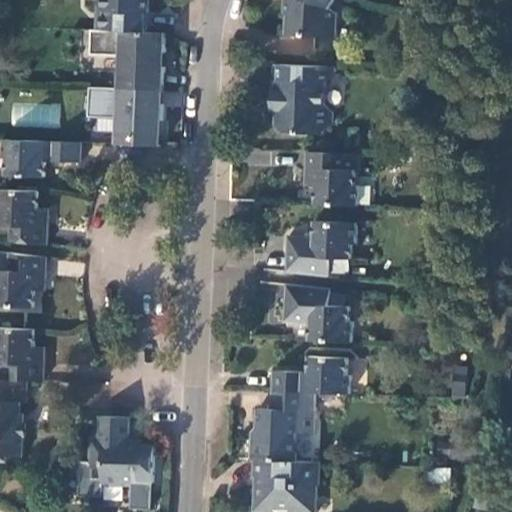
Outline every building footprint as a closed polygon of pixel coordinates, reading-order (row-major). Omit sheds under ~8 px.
[(95,0),(95,2),(100,7),(104,12),(103,30),(145,32),(145,14),(150,14),(150,0),(95,0)] [(286,0),(285,14),(292,14),(291,35),(337,37),(339,14),(330,9),(335,2),(331,0),(286,0)] [(99,30),(94,30),(93,56),(123,58),(122,88),(156,90),(165,90),(166,65),(161,65),(162,50),(166,51),(167,33),(145,32),(103,30),(99,30)] [(336,77),(336,68),(280,65),(279,80),(276,80),(274,110),(278,110),(278,124),(285,133),(325,134),(325,131),(334,124),(334,113),(326,103),(328,84),(336,77)] [(122,88),(91,87),(89,118),(118,120),(118,133),(163,136),(164,102),(156,102),(156,90),(122,88)] [(165,90),(156,90),(156,102),(164,102),(165,90)] [(163,136),(118,133),(117,144),(163,147),(163,136)] [(7,175),(46,177),(47,160),(47,153),(54,153),(54,161),(83,162),(84,143),(5,140),(4,158),(8,158),(7,175)] [(317,187),(317,205),(360,206),(361,185),(356,185),(357,170),(363,170),(363,154),(308,152),(305,187),(317,187)] [(40,208),(40,191),(2,189),(1,206),(0,206),(0,225),(12,226),(12,238),(49,242),(51,218),(39,218),(40,208)] [(40,208),(39,218),(51,218),(51,208),(40,208)] [(289,270),(331,273),(333,256),(353,257),(354,241),(359,241),(359,220),(316,218),(315,235),(289,232),(289,270)] [(49,257),(0,251),(0,305),(35,308),(37,289),(37,280),(48,281),(49,257)] [(48,281),(37,280),(37,289),(48,291),(48,281)] [(331,306),(332,289),(288,284),(286,322),(312,324),(311,341),(354,343),(355,322),(351,322),(351,306),(331,306)] [(35,349),(36,329),(0,327),(0,363),(9,363),(8,379),(29,381),(45,381),(46,358),(35,358),(35,349)] [(47,349),(35,349),(35,358),(46,358),(47,349)] [(274,372),(273,391),(318,393),(351,394),(352,376),(348,376),(349,358),(310,356),(310,379),(302,380),(303,372),(274,372)] [(449,395),(464,397),(467,367),(452,366),(449,395)] [(8,379),(0,379),(0,460),(4,461),(5,456),(24,457),(25,438),(26,437),(27,423),(22,423),(22,403),(28,403),(29,381),(8,379)] [(318,393),(273,391),(272,408),(259,408),(258,440),(253,444),(252,459),(255,460),(296,462),(297,434),(301,434),(301,411),(317,412),(318,393)] [(131,445),(132,418),(101,416),(101,439),(92,439),(92,461),(82,461),(81,490),(105,492),(106,485),(126,486),(126,481),(134,482),(133,509),(154,509),(157,446),(131,445)] [(317,511),(319,462),(296,462),(255,460),(255,477),(262,477),(261,484),(258,487),(257,511),(272,511),(273,510),(291,511),(290,511),(317,511)] [(454,471),(435,470),(434,485),(453,486),(454,471)]
